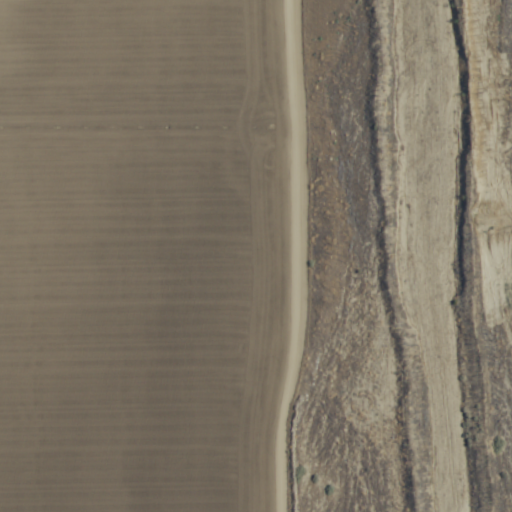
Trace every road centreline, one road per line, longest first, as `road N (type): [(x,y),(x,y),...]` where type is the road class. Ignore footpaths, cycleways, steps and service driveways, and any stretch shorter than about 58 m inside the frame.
road 1 (residential): [(511,326),(420,277),(410,0)]
road 2 (track): [(420,277),(421,511)]
